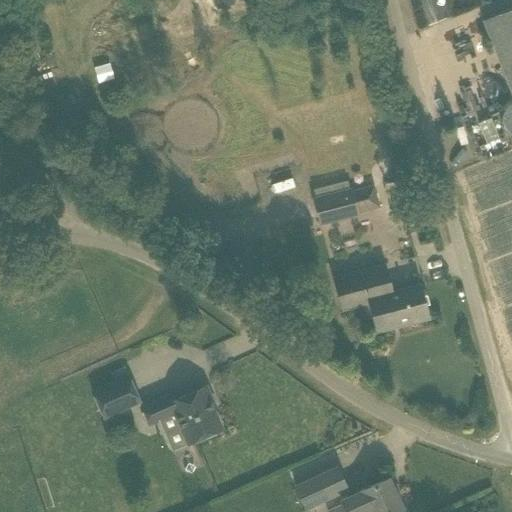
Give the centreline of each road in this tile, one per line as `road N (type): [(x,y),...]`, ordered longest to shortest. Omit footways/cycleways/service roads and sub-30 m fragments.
road 1 (unclassified): [(511,463),(369,403),(159,261),(76,230)]
road 2 (unclassified): [(511,439),(393,0)]
